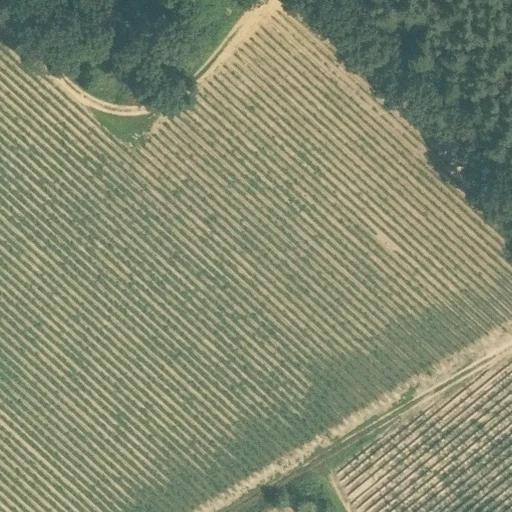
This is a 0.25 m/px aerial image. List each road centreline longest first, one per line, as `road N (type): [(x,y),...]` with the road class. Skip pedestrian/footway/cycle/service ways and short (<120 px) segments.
road 1 (track): [(285,0),(269,1),(195,96),(151,119),(105,109),(0,17)]
road 2 (track): [(511,271),(354,49),(304,0)]
road 3 (track): [(511,349),(261,511)]
